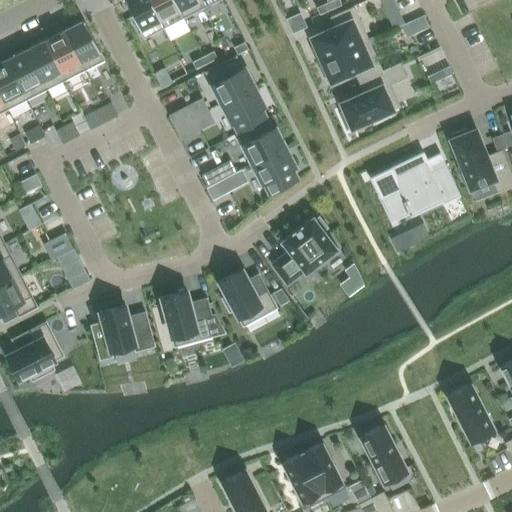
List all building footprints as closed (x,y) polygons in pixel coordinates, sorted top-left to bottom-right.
[(164,27),(149,0),(124,0),(144,37),(164,27)] [(149,0),(164,27),(183,17),(174,0),(149,0)] [(174,0),(183,17),(202,8),(198,0),(174,0)] [(332,0),(327,3),(330,10),(341,5),(339,0),(332,0)] [(320,15),(330,10),(327,3),(316,7),(320,15)] [(325,32),(312,38),(315,45),(311,47),(317,62),(368,39),(353,6),(330,17),(335,28),(332,29),(331,29),(324,32),(325,32)] [(300,13),(286,20),(293,33),(306,27),(304,22),(300,13)] [(423,15),(402,25),(407,36),(428,26),(423,15)] [(63,31),(64,31),(84,70),(105,60),(84,20),(63,30),(63,31)] [(63,31),(46,40),(45,40),(65,80),(84,70),(64,31),(63,31)] [(25,49),(46,90),(65,80),(45,40),(46,40),(45,39),(25,49)] [(368,39),(317,62),(324,76),(328,74),(332,82),(346,75),(346,76),(353,73),(353,72),(355,71),(359,82),(383,72),(382,71),(368,39)] [(238,54),(248,49),(245,42),(234,47),(238,54)] [(46,90),(25,49),(6,59),(27,100),(46,90)] [(203,57),(206,64),(217,58),(213,51),(203,57)] [(196,69),(206,64),(203,57),(192,62),(196,69)] [(206,72),(222,103),(254,86),(244,66),(241,68),(235,57),(206,72)] [(0,94),(7,110),(27,100),(6,59),(0,62),(0,94)] [(383,72),(359,82),(364,93),(361,95),(361,94),(354,97),(354,98),(341,104),(344,111),(340,113),(347,128),(351,126),(352,127),(374,117),(376,121),(391,114),(389,111),(399,106),(390,84),(406,77),(400,63),(382,71),(383,72)] [(431,83),(452,73),(449,66),(427,76),(431,83)] [(157,80),(161,87),(171,81),(168,74),(157,80)] [(237,133),(267,118),(261,108),(264,106),(254,86),(222,103),(237,133)] [(103,107),(109,119),(118,115),(111,102),(103,107)] [(109,119),(103,107),(95,111),(101,123),(109,119)] [(169,117),(174,127),(192,118),(186,108),(169,117)] [(197,129),(192,118),(174,127),(180,138),(197,129)] [(237,133),(253,163),(285,147),(275,127),(272,128),(267,118),(237,133)] [(65,126),(71,139),(79,135),(73,122),(65,126)] [(39,126),(25,133),(31,143),(44,136),(39,126)] [(63,143),(71,139),(65,126),(56,131),(63,143)] [(466,128),(451,135),(453,139),(451,140),(462,166),(458,167),(464,182),(467,180),(471,188),(493,179),(497,191),(511,184),(511,177),(501,151),(486,157),(485,154),(482,147),(475,130),(468,133),(466,128)] [(20,135),(11,139),(16,150),(25,146),(20,135)] [(285,147),(253,163),(268,194),(298,179),(292,168),(295,167),(285,147)] [(422,155),(374,178),(384,200),(386,199),(394,217),(408,211),(410,215),(413,214),(409,206),(438,192),(442,201),(458,193),(445,165),(428,173),(425,168),(427,167),(422,155)] [(216,167),(202,174),(208,186),(221,180),(223,179),(216,167)] [(36,174),(20,182),(26,193),(42,185),(36,174)] [(208,186),(206,187),(212,200),(234,188),(227,176),(223,179),(221,180),(208,186)] [(324,231),(328,228),(319,216),(315,219),(313,217),(281,241),(288,251),(271,264),(287,284),(304,271),(305,273),(337,249),(324,231)] [(396,251),(406,246),(402,237),(392,242),(396,251)] [(4,244),(0,245),(0,285),(21,275),(4,244)] [(73,248),(56,257),(61,267),(78,258),(73,248)] [(219,281),(227,295),(222,298),(229,311),(234,309),(243,325),(276,307),(258,274),(247,280),(242,269),(219,281)] [(37,306),(21,275),(0,285),(0,316),(4,323),(37,306)] [(281,288),(273,293),(279,304),(288,299),(281,288)] [(189,302),(186,291),(161,298),(174,346),(225,332),(215,314),(211,315),(207,298),(189,302)] [(125,305),(100,312),(110,351),(134,344),(135,351),(154,346),(145,312),(128,316),(125,305)] [(18,350),(7,355),(19,378),(29,373),(32,380),(53,369),(50,362),(63,356),(46,322),(12,339),(18,350)] [(511,389),(511,360),(500,366),(511,389)] [(471,383),(447,396),(470,440),(494,428),(471,383)] [(360,437),(383,482),(407,469),(384,424),(360,437)] [(322,442),(302,453),(325,498),(346,488),(322,442)] [(282,463),(305,508),(325,498),(302,453),(282,463)] [(267,511),(246,470),(221,482),(236,511),(267,511)] [(371,499),(378,511),(392,511),(383,493),(371,499)] [(378,511),(371,499),(360,504),(363,511),(378,511)]
